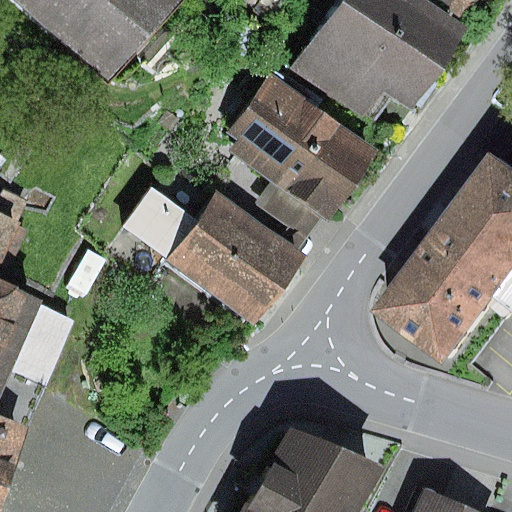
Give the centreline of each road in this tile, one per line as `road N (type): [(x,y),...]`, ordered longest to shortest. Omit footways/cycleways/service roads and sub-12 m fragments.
road 1 (residential): [(315,350),(331,304),(511,64)]
road 2 (tertiary): [(158,511),(216,412),(315,350)]
road 3 (tertiary): [(315,350),(361,383),(511,430)]
